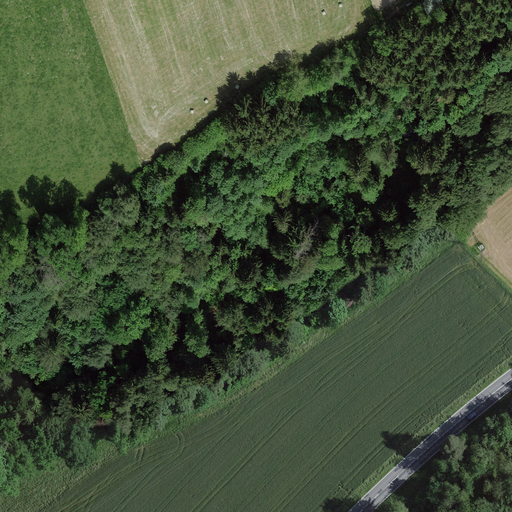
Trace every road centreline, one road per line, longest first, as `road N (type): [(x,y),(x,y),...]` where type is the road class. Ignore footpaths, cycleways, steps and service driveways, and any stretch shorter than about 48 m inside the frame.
road 1 (track): [(511,53),(427,106),(310,123),(292,133),(233,219),(206,243),(135,268),(0,342)]
road 2 (secondary): [(359,511),(511,379)]
